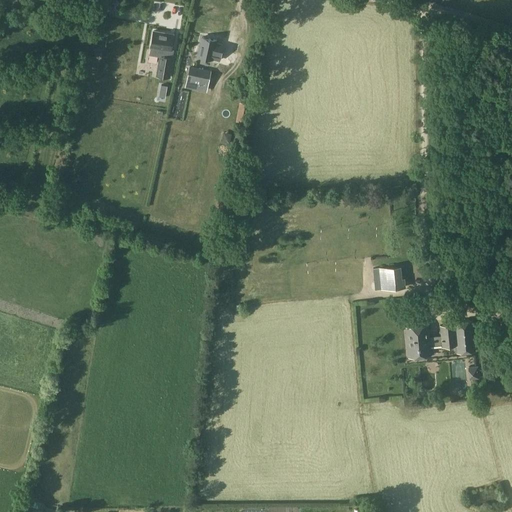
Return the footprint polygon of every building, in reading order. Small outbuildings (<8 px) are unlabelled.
[(151,48),(150,55),(160,58),(156,77),(168,79),(172,60),(174,52),(171,51),(174,36),(155,32),(151,48)] [(201,37),(197,56),(219,60),(222,45),(216,43),(217,41),(201,37)] [(190,66),(186,87),(205,91),(210,71),(190,66)] [(382,268),(384,289),(405,287),(404,278),(401,278),(400,266),(382,268)] [(455,342),(456,346),(456,353),(475,352),(472,321),(453,323),(453,324),(455,336),(455,342)] [(427,326),(406,328),(409,357),(430,355),(429,347),(428,337),(427,326)] [(469,367),(470,379),(478,378),(477,367),(469,367)] [(450,371),(452,398),(465,397),(464,370),(450,371)]
